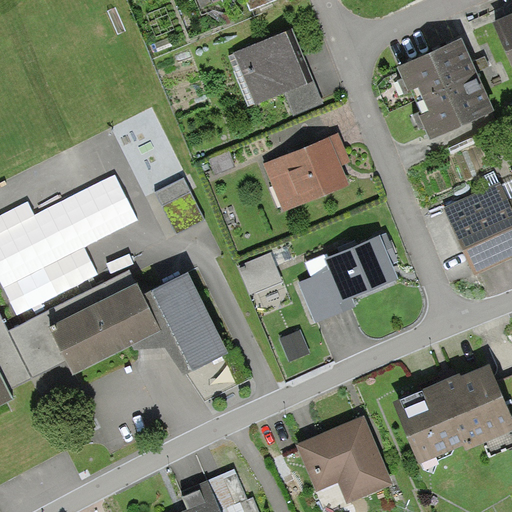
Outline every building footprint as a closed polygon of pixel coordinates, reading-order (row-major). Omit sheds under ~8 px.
[(511,17),(494,26),(511,64),(511,17)] [(295,31),(229,57),(249,108),(284,95),(293,116),(324,104),(295,31)] [(399,70),(432,143),(496,114),(476,68),(463,41),(399,70)] [(339,134),(264,165),(284,213),(349,186),(341,166),(350,162),(339,134)] [(184,180),(158,193),(179,233),(205,220),(184,180)] [(446,209),(476,277),(511,261),(511,199),(509,201),(501,185),(446,209)] [(386,235),(324,260),(329,271),(343,304),(397,282),(391,265),(398,262),(393,250),(386,235)] [(269,254),(239,268),(250,293),(281,280),(269,254)] [(8,333),(0,316),(0,408),(13,402),(7,392),(66,362),(74,378),(133,348),(160,334),(168,349),(182,378),(228,355),(188,276),(144,299),(129,271),(8,333)] [(343,304),(329,271),(299,283),(316,325),(346,312),(343,304)] [(160,334),(133,348),(135,353),(168,349),(160,334)] [(453,380),(394,405),(419,465),(465,446),(468,452),(511,433),(511,415),(491,365),(453,380)] [(374,440),(365,418),(299,446),(318,490),(339,481),(349,503),(393,484),(374,440)] [(258,511),(253,499),(247,501),(234,471),(182,493),(190,511),(258,511)]
